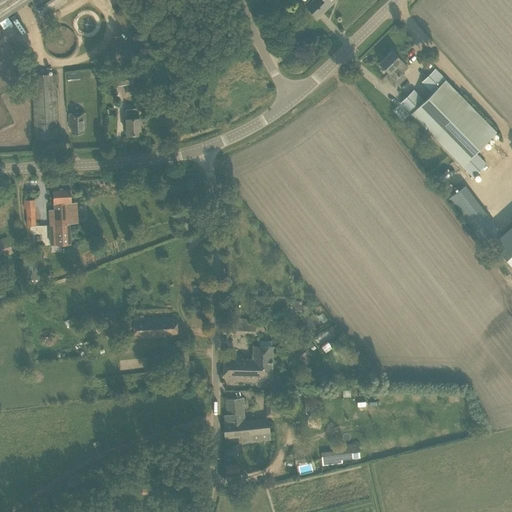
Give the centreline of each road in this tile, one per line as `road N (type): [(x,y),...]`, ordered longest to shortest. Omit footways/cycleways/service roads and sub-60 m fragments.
road 1 (unclassified): [(208,511),(217,420),(215,206),(202,148)]
road 2 (track): [(217,420),(96,463),(16,511)]
road 3 (tertiary): [(0,169),(146,160),(202,148)]
road 4 (tertiary): [(293,98),(397,0)]
